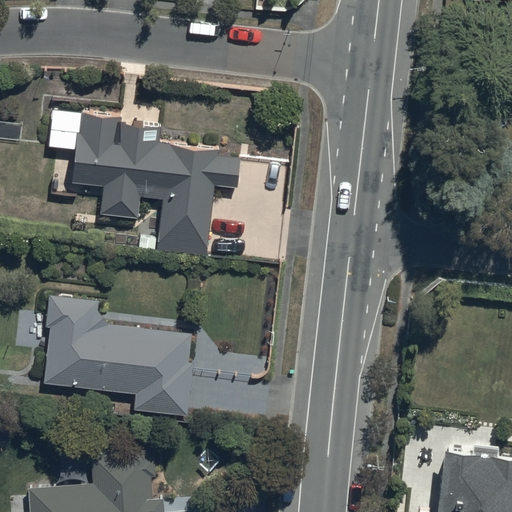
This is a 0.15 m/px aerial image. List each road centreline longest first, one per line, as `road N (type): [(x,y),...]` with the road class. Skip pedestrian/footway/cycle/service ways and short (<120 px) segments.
road 1 (residential): [(373,73),(125,35),(0,33)]
road 2 (tertiary): [(351,242),(323,511)]
road 3 (tertiary): [(373,73),(351,242)]
road 4 (residential): [(351,242),(511,259)]
